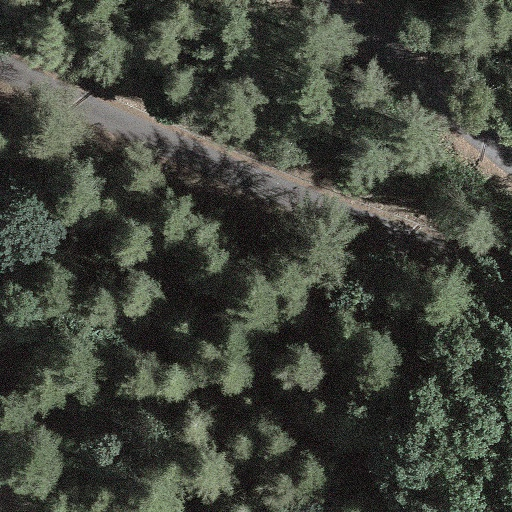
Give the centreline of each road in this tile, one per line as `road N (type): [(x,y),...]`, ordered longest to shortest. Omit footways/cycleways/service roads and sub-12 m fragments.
road 1 (track): [(0,61),(511,287)]
road 2 (track): [(511,159),(331,0)]
